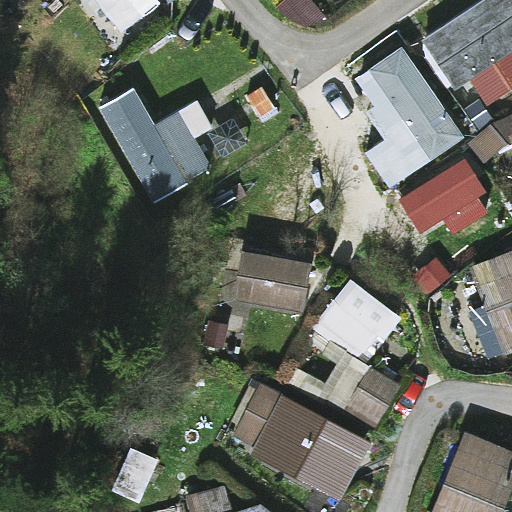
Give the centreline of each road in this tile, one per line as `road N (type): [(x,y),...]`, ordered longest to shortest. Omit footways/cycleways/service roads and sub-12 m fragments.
road 1 (track): [(300,56),(412,251)]
road 2 (residential): [(392,0),(300,56),(252,0)]
